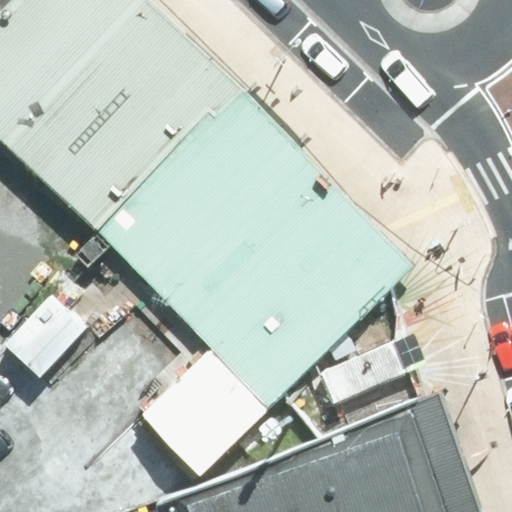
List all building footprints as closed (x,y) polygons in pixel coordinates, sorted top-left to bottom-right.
[(0,126),(108,224),(218,102),(106,0),(13,0),(0,15),(0,126)] [(214,469),(400,284),(218,102),(108,224),(221,342),(154,407),(214,469)] [(56,367),(99,320),(62,288),(20,334),(56,367)] [(327,360),(340,392),(417,360),(403,329),(327,360)] [(454,511),(418,406),(163,494),(169,511),(454,511)]
